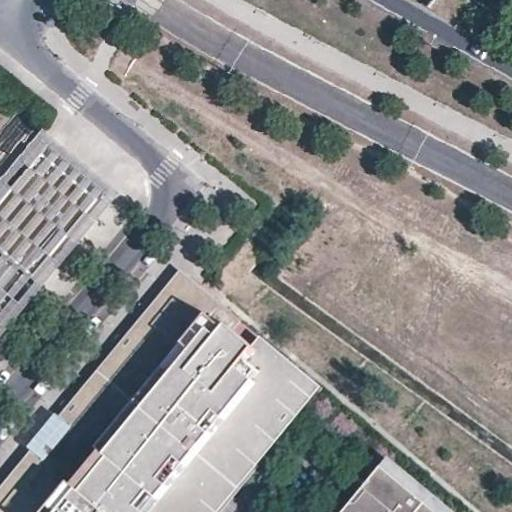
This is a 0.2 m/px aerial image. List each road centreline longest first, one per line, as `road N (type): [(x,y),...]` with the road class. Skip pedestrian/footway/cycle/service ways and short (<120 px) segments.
road 1 (residential): [(0,414),(164,216),(169,194),(154,158),(0,31)]
road 2 (secondary): [(389,0),(511,70)]
